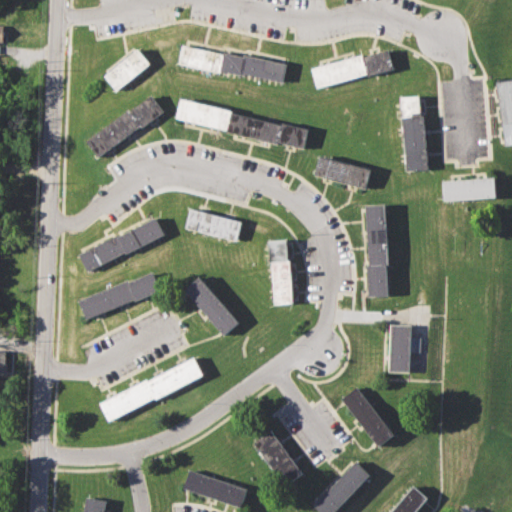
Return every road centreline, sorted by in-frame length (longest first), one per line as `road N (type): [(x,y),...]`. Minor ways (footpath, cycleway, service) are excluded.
road 1 (residential): [(57,17),(164,0),(309,17),(371,10),(441,33),(458,53),(465,155)]
road 2 (residential): [(57,0),(36,511)]
road 3 (residential): [(49,220),(79,220),(166,167),(263,185),(300,207),(320,234),(329,294)]
road 4 (residential): [(39,455),(124,450),(196,421),(319,334),(329,294)]
